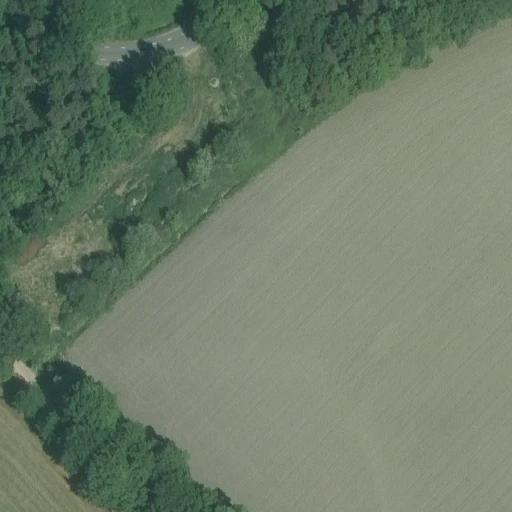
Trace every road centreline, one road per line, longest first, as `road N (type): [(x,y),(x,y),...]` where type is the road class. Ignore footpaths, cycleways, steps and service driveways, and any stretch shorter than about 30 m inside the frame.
road 1 (unclassified): [(0,29),(73,49),(150,53),(179,49),(234,0)]
road 2 (track): [(0,358),(147,511)]
